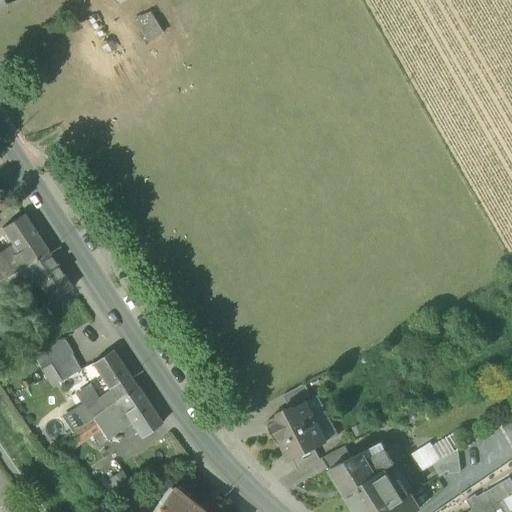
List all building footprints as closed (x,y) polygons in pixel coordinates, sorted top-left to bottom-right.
[(150,11),(133,20),(146,44),(163,35),(150,11)] [(14,255),(23,268),(47,252),(23,215),(2,229),(13,245),(18,253),(14,255)] [(0,253),(0,254),(13,273),(14,274),(23,268),(14,255),(18,253),(13,245),(0,253)] [(71,289),(47,252),(23,268),(14,274),(0,283),(0,289),(7,301),(37,281),(51,302),(71,289)] [(0,279),(1,281),(13,273),(0,254),(0,279)] [(0,296),(0,318),(2,321),(12,314),(4,303),(0,296)] [(24,321),(32,332),(51,318),(43,307),(24,321)] [(51,318),(32,332),(30,333),(37,342),(58,328),(51,318)] [(52,366),(72,354),(63,339),(35,358),(42,371),(51,365),(52,366)] [(110,392),(99,400),(86,409),(92,418),(105,408),(116,401),(137,387),(112,350),(91,364),(108,389),(110,392)] [(52,366),(62,381),(81,370),(80,369),(72,354),(52,366)] [(51,365),(42,371),(52,387),(62,381),(52,366),(51,365)] [(291,407),(292,409),(306,402),(304,399),(311,396),(306,384),(283,395),(290,408),(291,407)] [(76,394),(83,406),(85,409),(86,409),(99,400),(90,386),(76,394)] [(161,424),(137,387),(116,401),(122,409),(131,423),(141,438),(161,424)] [(318,393),(311,396),(304,399),(306,402),(318,425),(327,443),(340,436),(318,393)] [(116,401),(105,408),(110,416),(122,409),(116,401)] [(280,444),(284,442),(318,425),(306,402),(292,409),(291,407),(290,408),(278,413),(279,415),(268,421),(269,424),(269,425),(278,442),(280,444)] [(73,432),(92,418),(86,409),(85,409),(83,406),(63,418),(73,432)] [(101,432),(107,440),(120,431),(110,416),(105,408),(92,418),(93,420),(101,432)] [(122,409),(110,416),(120,431),(131,423),(122,409)] [(101,432),(93,420),(55,445),(63,458),(101,432)] [(327,443),(318,425),(284,442),(288,450),(286,451),(291,461),(293,460),(315,449),(327,443)] [(444,442),(434,448),(442,463),(453,456),(444,442)] [(329,470),(345,494),(384,471),(383,471),(394,464),(382,443),(352,458),(329,470)] [(453,456),(442,463),(434,448),(431,443),(411,455),(411,456),(423,475),(437,466),(442,473),(451,468),(451,471),(463,470),(461,451),(453,456)] [(322,458),(329,470),(352,458),(345,447),(322,458)] [(293,460),(299,471),(321,459),(315,449),(293,460)] [(355,511),(383,511),(402,500),(384,471),(345,494),(355,511)] [(508,511),(504,506),(511,500),(509,496),(511,494),(511,480),(511,478),(478,497),(476,495),(468,500),(468,501),(467,501),(470,505),(471,505),(474,510),(469,511),(508,511)] [(201,511),(171,487),(151,511),(201,511)] [(410,495),(402,500),(383,511),(412,511),(419,508),(410,495)]
